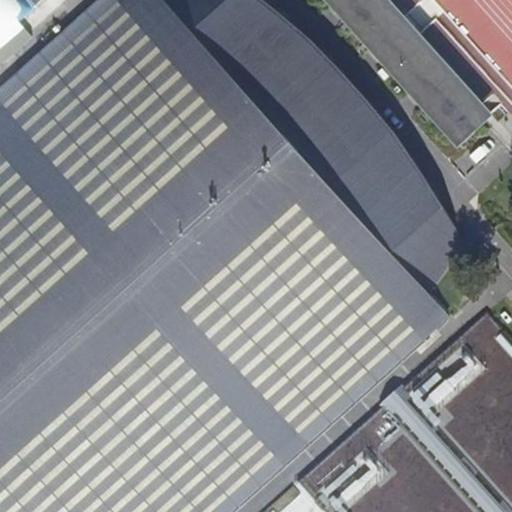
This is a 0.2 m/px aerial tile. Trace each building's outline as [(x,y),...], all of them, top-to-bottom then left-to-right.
[(106,0),(0,95),(0,511),(229,511),(449,316),(430,295),(197,36),(165,0),(106,0)] [(262,0),(236,0),(197,36),(430,295),(465,237),(411,146),(341,65),(262,0)] [(325,0),(459,148),(494,116),(390,0),(325,0)] [(18,21),(0,37),(0,58),(2,61),(31,36),(18,21)] [(511,343),(487,315),(299,481),(326,511),(484,511),(446,492),(477,498),(481,476),(508,490),(511,481),(491,477),(498,436),(471,460),(446,432),(456,414),(501,422),(472,407),(478,402),(467,390),(511,397),(511,375),(507,375),(511,365),(511,343)]
